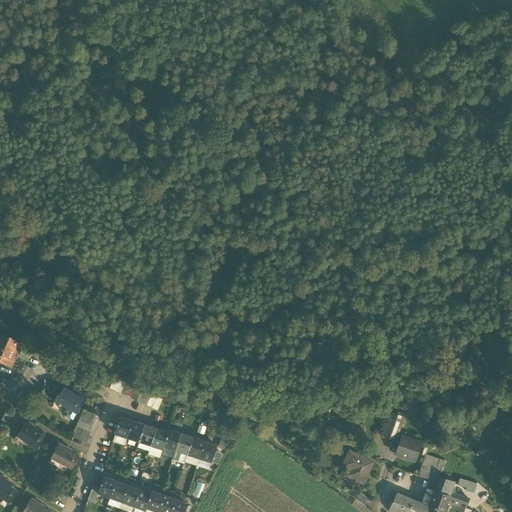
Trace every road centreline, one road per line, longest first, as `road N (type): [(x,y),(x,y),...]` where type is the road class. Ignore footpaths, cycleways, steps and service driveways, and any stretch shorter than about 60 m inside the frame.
road 1 (track): [(0,317),(174,396),(399,408),(496,381),(511,410)]
road 2 (residential): [(70,511),(112,398)]
